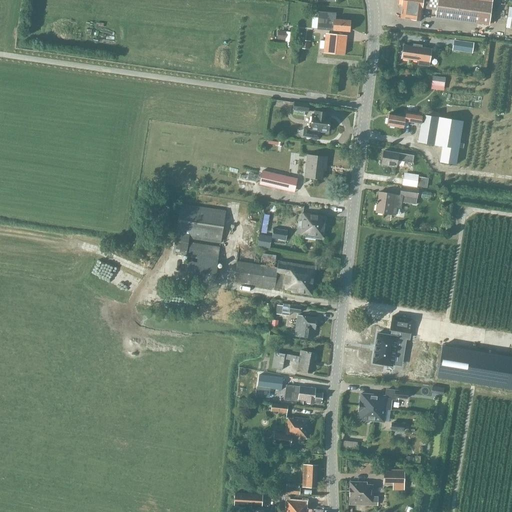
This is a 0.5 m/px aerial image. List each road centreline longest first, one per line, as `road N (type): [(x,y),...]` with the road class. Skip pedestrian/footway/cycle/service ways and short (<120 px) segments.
road 1 (tertiary): [(334,511),(331,427),(375,29),(371,0)]
road 2 (unknown): [(365,110),(0,54)]
